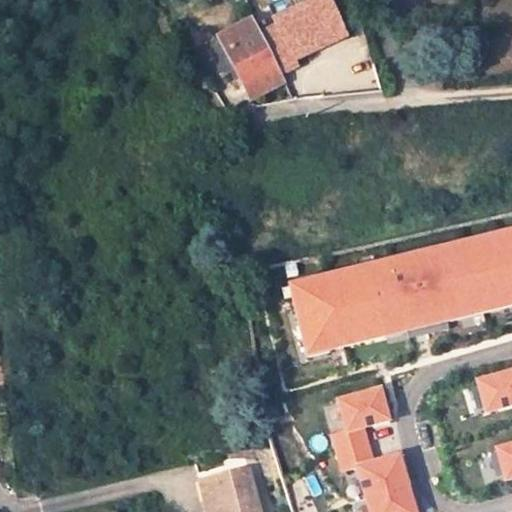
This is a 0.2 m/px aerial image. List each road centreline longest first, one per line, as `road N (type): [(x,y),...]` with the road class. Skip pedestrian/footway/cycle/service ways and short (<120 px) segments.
road 1 (track): [(258,114),(511,93)]
road 2 (residential): [(511,351),(436,372),(413,390),(407,422),(430,504),(441,511)]
